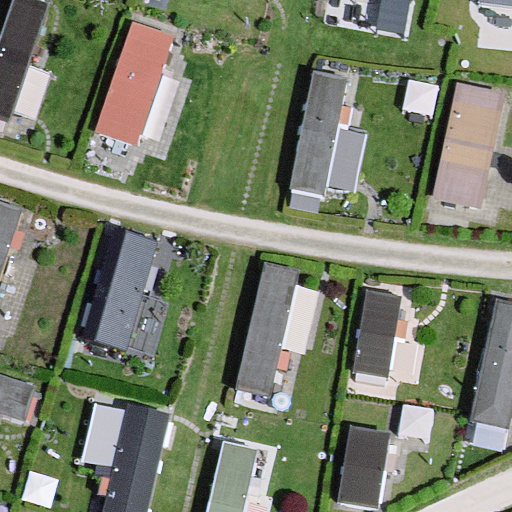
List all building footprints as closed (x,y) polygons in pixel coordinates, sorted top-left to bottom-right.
[(504,36),(511,0),(481,0),(475,30),(504,36)] [(0,119),(5,121),(39,26),(11,17),(0,48),(0,119)] [(130,140),(155,43),(127,36),(102,133),(130,140)] [(313,199),(339,102),(311,95),(285,192),(313,199)] [(465,207),(490,109),(462,102),(437,199),(465,207)] [(0,252),(13,213),(0,209),(0,252)] [(108,342),(136,246),(107,238),(81,335),(108,342)] [(278,374),(297,275),(268,269),(250,368),(278,374)] [(388,371),(403,296),(375,290),(360,365),(388,371)] [(510,407),(511,396),(511,304),(500,303),(482,402),(510,407)] [(15,400),(0,394),(0,425),(6,427),(15,400)] [(126,511),(136,511),(167,419),(140,410),(108,506),(126,511)] [(352,511),(371,511),(386,441),(358,435),(343,510),(352,511)] [(243,511),(251,471),(222,466),(213,511),(243,511)]
